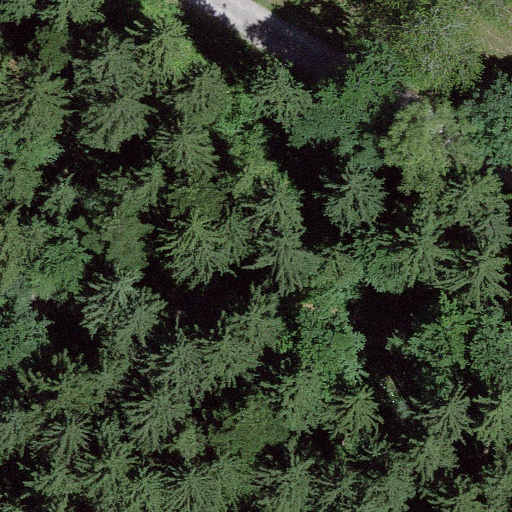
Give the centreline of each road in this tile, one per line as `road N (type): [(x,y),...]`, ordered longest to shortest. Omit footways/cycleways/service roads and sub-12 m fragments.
road 1 (track): [(0,280),(84,282),(511,363)]
road 2 (track): [(260,0),(511,156)]
